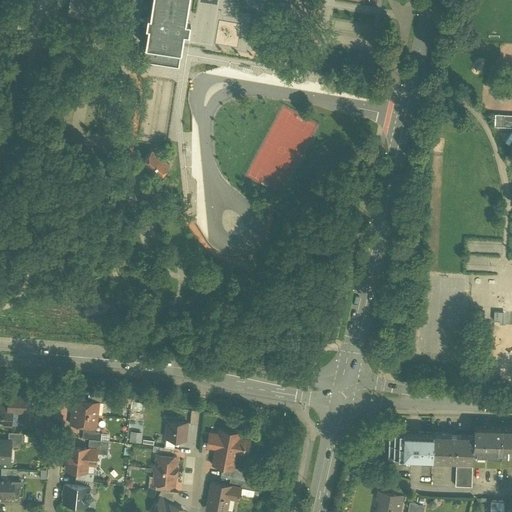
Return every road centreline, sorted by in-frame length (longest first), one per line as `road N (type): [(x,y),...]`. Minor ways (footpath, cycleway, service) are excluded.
road 1 (secondary): [(0,353),(113,360),(341,393)]
road 2 (secondary): [(406,108),(341,393)]
road 3 (residential): [(208,75),(406,108)]
road 4 (residential): [(341,393),(511,404)]
road 5 (residential): [(21,44),(151,66)]
road 6 (secondary): [(341,393),(315,511)]
